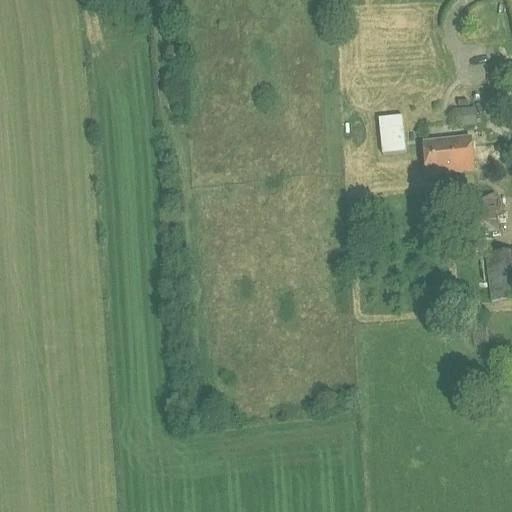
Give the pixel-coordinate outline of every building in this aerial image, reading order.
[(457,127),(478,125),(476,108),(456,110),(457,127)] [(408,153),(405,111),(381,113),(384,155),(408,153)] [(428,175),(475,170),(472,138),(424,143),(428,175)] [(466,234),(497,232),(494,195),(463,198),(466,234)] [(493,302),(511,299),(511,252),(487,256),(493,302)] [(490,316),(471,318),(475,346),(493,344),(490,316)]
